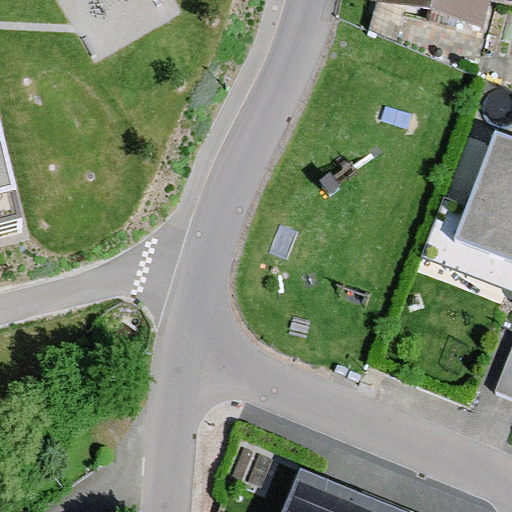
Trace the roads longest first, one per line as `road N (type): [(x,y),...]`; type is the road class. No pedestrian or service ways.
road 1 (residential): [(313,0),(231,188),(188,346)]
road 2 (residential): [(188,346),(511,482)]
road 3 (residential): [(188,346),(169,414),(162,511)]
